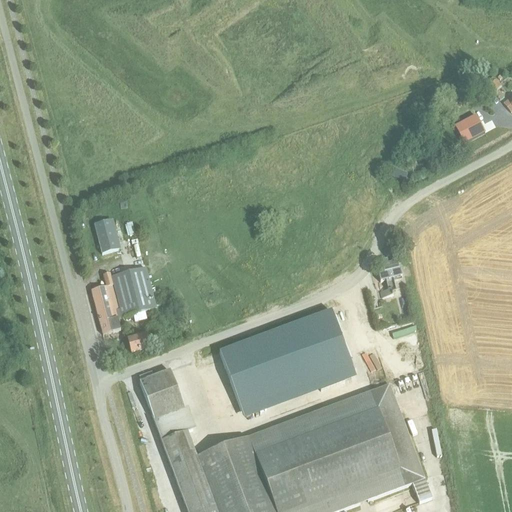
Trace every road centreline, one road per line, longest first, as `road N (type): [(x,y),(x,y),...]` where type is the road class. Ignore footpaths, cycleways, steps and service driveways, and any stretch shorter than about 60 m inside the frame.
road 1 (unclassified): [(97,385),(329,294),(362,269),(402,206),(511,148)]
road 2 (unclassified): [(97,385),(0,8)]
road 3 (primary): [(80,511),(0,164)]
road 4 (unclassified): [(128,511),(97,385)]
